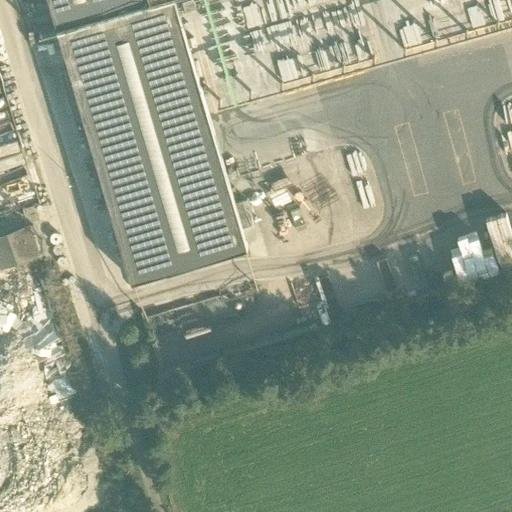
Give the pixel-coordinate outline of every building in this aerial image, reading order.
[(48,0),(131,281),(247,248),(174,0),(48,0)] [(27,227),(0,236),(0,267),(37,254),(27,227)] [(511,264),(511,236),(493,240),(499,268),(511,264)] [(14,272),(20,292),(43,284),(38,265),(14,272)] [(229,293),(207,298),(211,316),(233,312),(229,293)] [(43,421),(64,416),(60,401),(40,407),(43,421)]
